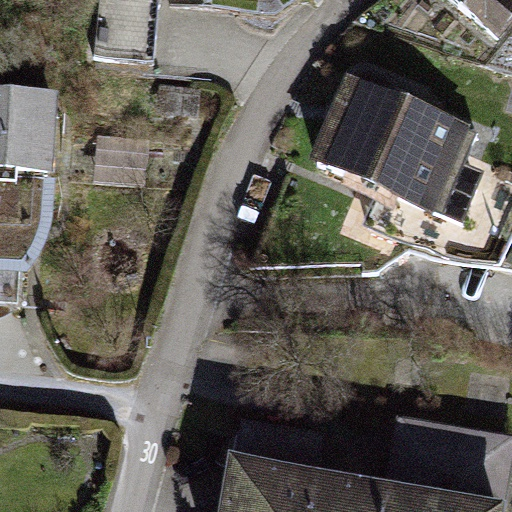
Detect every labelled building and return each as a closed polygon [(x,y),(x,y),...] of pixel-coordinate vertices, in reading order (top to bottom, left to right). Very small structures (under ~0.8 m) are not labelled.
[(511,0),(429,0),(498,49),(511,31),(511,0)] [(480,132),(346,76),(308,164),(460,228),(483,173),(466,166),(480,132)] [(58,98),(0,96),(0,307),(25,310),(25,278),(45,256),(56,233),(58,98)] [(154,143),(98,141),(95,188),(150,192),(154,143)] [(327,437),(235,422),(219,511),(505,511),(511,472),(511,438),(400,421),(386,492),(320,480),(327,437)]
